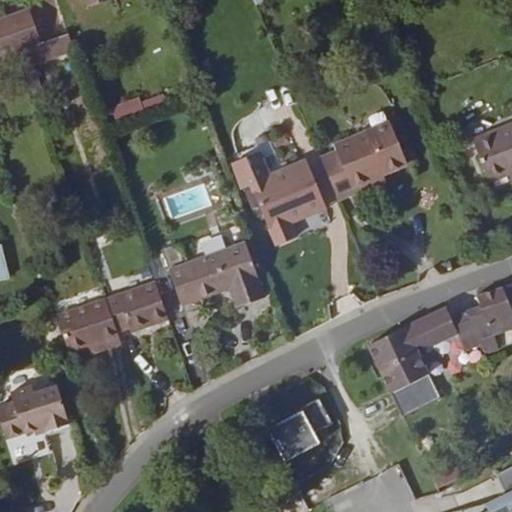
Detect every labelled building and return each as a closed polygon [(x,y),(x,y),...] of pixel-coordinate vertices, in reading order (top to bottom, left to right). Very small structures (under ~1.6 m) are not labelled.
[(74,50),(68,33),(19,50),(25,68),(74,50)] [(163,95),(142,103),(146,114),(167,107),(163,95)] [(140,98),(111,108),(117,124),(146,114),(142,103),(140,98)] [(511,109),(511,110),(511,111),(511,123),(472,139),(489,183),(509,175),(511,173),(511,109)] [(407,165),(390,121),(334,144),(337,151),(320,157),(338,201),(357,193),(354,187),(383,175),(407,165)] [(305,159),(268,175),(270,180),(307,164),(305,159)] [(271,232),(326,208),(307,164),(270,180),(268,175),(250,183),(271,232)] [(386,181),(383,175),(354,187),(357,193),(386,181)] [(490,258),(511,249),(504,231),(482,240),(490,258)] [(266,298),(245,241),(169,269),(183,307),(229,290),(235,309),(266,298)] [(155,282),(106,299),(117,332),(129,328),(130,333),(168,320),(155,282)] [(470,312),(479,339),(491,335),(511,328),(511,285),(477,296),(481,307),(470,312)] [(339,321),(353,314),(345,297),(331,303),(339,321)] [(106,299),(56,316),(69,354),(88,348),(104,342),(107,349),(121,343),(117,332),(106,299)] [(451,318),(446,308),(405,327),(368,345),(380,371),(403,417),(442,397),(430,373),(415,344),(433,346),(458,333),(451,318)] [(451,318),(458,333),(463,345),(479,339),(470,312),(451,318)] [(104,342),(88,348),(90,354),(107,349),(104,342)] [(69,424),(58,385),(34,392),(32,385),(11,392),(14,403),(0,406),(0,419),(6,439),(35,430),(46,427),(48,431),(69,424)] [(321,401),(303,411),(317,436),(334,427),(321,401)] [(317,445),(320,442),(317,436),(303,411),(267,430),(284,462),(317,445)] [(48,431),(46,427),(35,430),(36,435),(48,431)] [(324,458),(317,445),(284,462),(296,482),(323,468),(320,460),(324,458)] [(453,456),(428,467),(438,487),(462,476),(453,456)] [(511,511),(511,466),(495,474),(508,501),(484,511),(511,511)]
